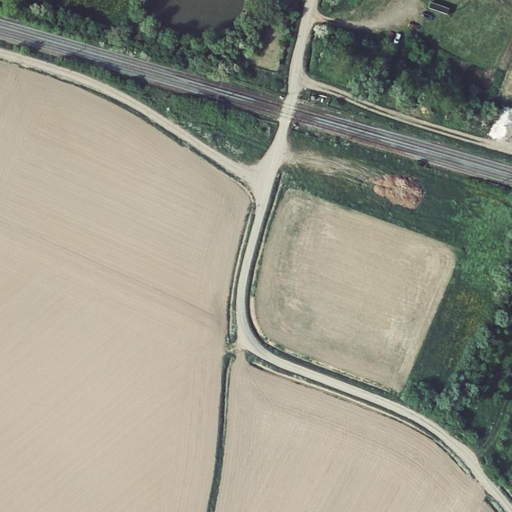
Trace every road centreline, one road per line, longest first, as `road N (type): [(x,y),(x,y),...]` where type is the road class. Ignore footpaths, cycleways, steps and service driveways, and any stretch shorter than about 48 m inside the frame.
road 1 (unclassified): [(311,0),(244,271),(243,322),(266,355),(431,424),(511,511)]
road 2 (track): [(0,52),(106,88),(269,181)]
